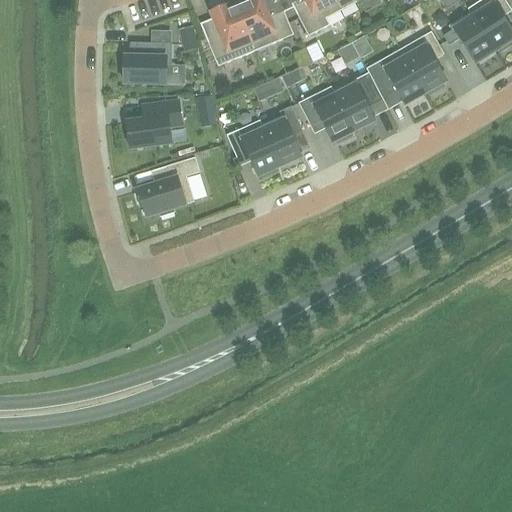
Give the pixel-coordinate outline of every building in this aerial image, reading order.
[(242,0),(243,3),(235,6),(254,52),(293,36),(284,12),(268,18),(260,0),(242,0)] [(273,0),(279,11),(300,1),(299,0),(273,0)] [(340,12),(333,0),(304,0),(305,1),(292,8),(308,38),(329,26),(326,19),(340,12)] [(333,0),(340,12),(362,0),(333,0)] [(503,0),(484,0),(467,11),(469,15),(471,14),(495,52),(497,51),(499,54),(511,45),(511,41),(511,34),(502,19),(511,12),(503,0)] [(254,52),(235,6),(228,9),(227,7),(211,14),(221,38),(207,44),(217,68),(254,52)] [(471,14),(469,15),(450,27),(453,31),(443,37),(449,47),(459,40),(475,65),(495,52),(471,14)] [(431,33),(400,51),(425,95),(427,93),(429,96),(444,88),(442,85),(445,83),(433,61),(444,55),(431,33)] [(172,45),(130,44),(129,63),(124,63),(123,85),(165,86),(166,66),(171,67),(172,45)] [(400,51),(380,62),(365,70),(368,75),(381,99),(395,91),(404,106),(425,95),(400,51)] [(331,88),(330,88),(353,133),(374,123),(366,107),(381,99),(368,75),(333,92),(331,88)] [(330,88),(298,105),(310,128),(321,122),(332,144),(337,145),(352,138),(350,135),(353,133),(330,88)] [(195,99),(198,114),(213,111),(210,97),(195,99)] [(125,128),(128,155),(170,150),(168,133),(180,131),(178,107),(151,111),(152,125),(125,128)] [(260,122),(259,122),(279,168),(301,159),(291,137),(302,132),(291,108),(279,113),(281,118),(262,126),(260,122)] [(259,122),(226,137),(236,161),(248,156),(258,178),(261,176),(262,180),(278,173),(277,169),(279,168),(259,122)] [(155,171),(159,184),(136,191),(141,207),(143,206),(147,218),(159,214),(160,218),(174,213),(172,210),(194,203),(186,179),(200,175),(194,158),(155,171)]
